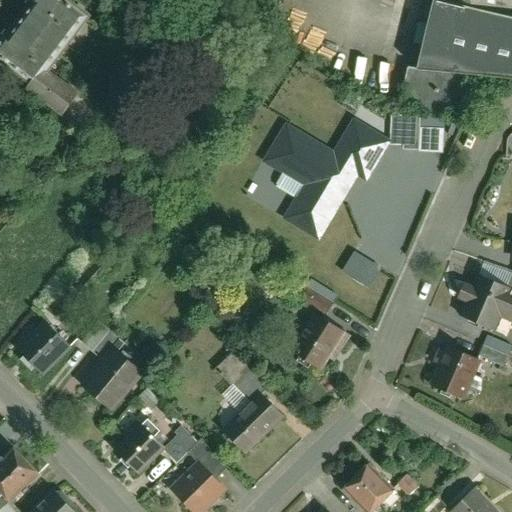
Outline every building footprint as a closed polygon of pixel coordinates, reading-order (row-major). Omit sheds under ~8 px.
[(68,0),(25,0),(0,33),(0,56),(30,80),(24,87),(59,113),(77,91),(46,67),(87,14),(68,0)] [(511,0),(428,0),(416,62),(407,63),(403,104),(464,113),(463,70),(511,74),(511,0)] [(391,111),(390,141),(403,142),(403,147),(418,148),(420,113),(391,111)] [(306,188),(289,217),(319,234),(357,169),(365,174),(386,138),(354,119),(333,154),(304,137),(282,174),(306,188)] [(466,298),(459,314),(492,329),(500,312),(511,318),(511,317),(511,295),(504,292),(506,286),(477,274),(472,283),(464,280),(458,295),(466,298)] [(307,281),(298,296),(325,312),(334,298),(307,281)] [(311,309),(287,345),(318,366),(328,351),(333,355),(348,334),(311,309)] [(14,346),(40,372),(70,342),(45,316),(14,346)] [(81,339),(104,359),(116,346),(118,348),(124,340),(99,318),(81,339)] [(446,344),(429,383),(463,398),(480,359),(446,344)] [(104,359),(82,383),(109,408),(143,371),(118,348),(116,346),(104,359)] [(216,364),(250,400),(260,391),(270,382),(235,346),(216,364)] [(250,400),(221,429),(244,453),(283,415),(260,391),(250,400)] [(125,435),(112,447),(136,471),(164,444),(156,436),(160,432),(146,417),(141,422),(136,417),(122,431),(125,435)] [(196,460),(208,471),(221,459),(200,438),(187,451),(196,460)] [(13,440),(0,453),(0,492),(1,492),(7,499),(40,467),(13,440)] [(196,460),(169,487),(193,511),(200,511),(225,488),(208,471),(196,460)] [(392,486),(367,461),(341,486),(366,511),(392,486)] [(407,474),(397,484),(407,493),(417,483),(407,474)] [(449,509),(447,511),(502,511),(476,484),(449,509)] [(75,511),(52,487),(25,511),(75,511)] [(421,511),(439,511),(446,506),(436,496),(421,511)] [(12,511),(3,502),(0,505),(0,511),(12,511)]
